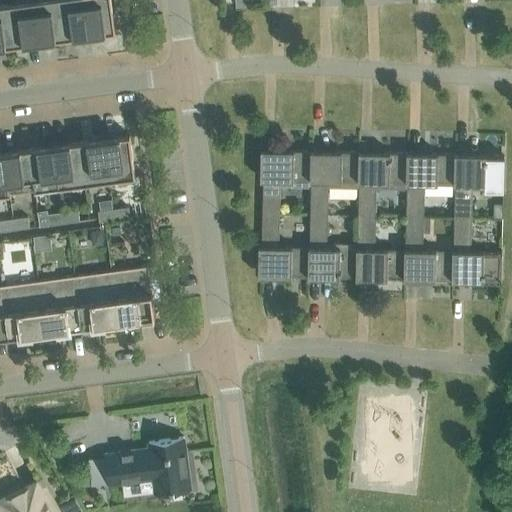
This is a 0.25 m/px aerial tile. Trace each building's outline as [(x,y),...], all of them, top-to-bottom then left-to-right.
[(40,41),(34,0),(10,3),(15,45),(28,43),(28,42),(40,41)] [(65,38),(60,0),(34,0),(40,41),(53,39),(53,40),(65,38)] [(90,34),(85,0),(60,0),(65,38),(78,36),(77,35),(90,34)] [(111,0),(85,0),(90,34),(102,32),(103,33),(116,31),(111,0)] [(15,45),(10,3),(0,4),(0,45),(3,46),(3,47),(15,45)] [(130,134),(117,136),(117,137),(104,139),(110,180),(136,176),(130,134)] [(110,180),(104,139),(92,141),(92,140),(79,141),(85,183),(110,180)] [(85,183),(79,141),(67,143),(67,144),(54,146),(60,186),(85,183)] [(60,186),(54,146),(42,148),(42,146),(29,148),(35,190),(60,186)] [(35,190),(29,148),(17,150),(17,151),(4,153),(10,193),(35,190)] [(311,185),(312,150),(262,149),(261,179),(263,179),(262,212),(279,213),(280,184),(311,185)] [(359,186),(360,151),(312,150),(311,185),(310,214),(327,215),(328,185),(359,186)] [(407,187),(408,152),(360,151),(359,186),(358,216),(375,217),(376,186),(407,187)] [(455,183),(456,153),(408,152),(407,187),(406,219),(423,219),(424,183),(455,183)] [(0,194),(10,193),(4,153),(0,153),(0,194)] [(456,153),(455,183),(454,221),(472,222),(473,189),(504,189),(505,154),(456,153)] [(130,184),(104,184),(104,196),(130,195),(130,184)] [(56,188),(56,205),(85,203),(84,186),(56,188)] [(34,214),(33,194),(0,196),(1,216),(34,214)] [(129,207),(113,208),(115,220),(130,218),(129,207)] [(115,220),(113,208),(98,210),(100,221),(115,220)] [(78,210),(63,212),(65,222),(80,220),(78,210)] [(65,222),(63,212),(48,214),(50,224),(65,222)] [(309,276),(309,246),(278,245),(279,213),(262,212),(262,245),(260,245),(259,275),(309,276)] [(357,277),(357,242),(326,242),(327,215),(310,214),(309,246),(309,276),(357,277)] [(29,216),(13,218),(15,229),(30,227),(29,216)] [(374,247),(375,217),(358,216),(357,242),(357,277),(405,279),(405,248),(374,247)] [(454,216),(446,216),(446,225),(454,225),(454,221),(454,216)] [(0,230),(15,229),(13,218),(0,220),(0,230)] [(422,249),(423,219),(406,219),(405,248),(405,279),(453,280),(453,249),(422,249)] [(471,250),(472,222),(454,221),(453,249),(453,280),(502,281),(503,250),(471,250)] [(102,229),(91,231),(93,245),(104,243),(102,229)] [(51,232),(34,235),(35,243),(52,240),(51,232)] [(162,297),(157,265),(149,266),(149,265),(112,270),(119,322),(143,319),(142,315),(156,313),(154,298),(162,297)] [(119,322),(112,270),(75,275),(82,323),(95,322),(95,325),(119,322)] [(82,323),(75,275),(39,280),(46,332),(70,329),(69,325),(82,323)] [(46,332),(39,280),(3,285),(9,333),(22,332),(22,335),(46,332)] [(0,334),(9,333),(3,285),(0,284),(0,334)] [(184,436),(159,439),(159,441),(161,440),(162,445),(105,453),(109,483),(154,477),(156,493),(191,488),(184,436)] [(54,511),(42,489),(37,480),(0,500),(0,503),(4,511),(54,511)] [(109,511),(136,511),(135,501),(109,505),(109,511)]
